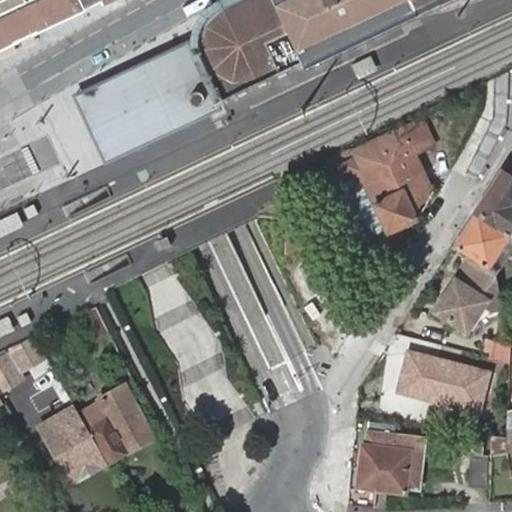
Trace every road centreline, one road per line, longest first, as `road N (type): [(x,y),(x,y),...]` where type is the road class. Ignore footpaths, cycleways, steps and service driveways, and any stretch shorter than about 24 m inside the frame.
road 1 (residential): [(309,405),(135,0)]
road 2 (residential): [(300,442),(460,196)]
road 3 (residential): [(0,91),(162,0)]
